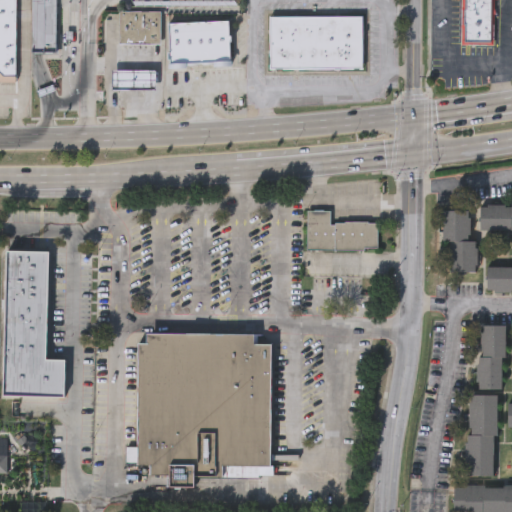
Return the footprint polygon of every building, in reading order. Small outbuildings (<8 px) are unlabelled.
[(0,0),(15,0),(15,81),(0,81),(0,0)] [(55,0),(55,51),(39,52),(31,52),(31,46),(31,0),(55,0)] [(490,0),(490,41),(463,41),(463,0),(490,0)] [(160,45),(118,45),(119,12),(160,12),(160,45)] [(362,15),(362,69),(268,69),(268,15),(362,15)] [(111,71),(155,71),(155,88),(111,88),(111,71)] [(511,228),(481,228),(481,203),(511,203),(511,228)] [(377,221),(377,248),(306,249),(306,209),(330,209),(330,221),(377,221)] [(443,243),(444,210),(471,210),(471,241),(477,241),(477,272),(450,272),(450,243),(443,243)] [(0,397),(3,250),(49,251),(46,360),(65,360),(64,398),(0,397)] [(330,266),(330,278),(307,278),(307,266),(330,266)] [(511,291),(487,291),(487,267),(511,267),(511,291)] [(479,389),(480,325),(505,326),(504,390),(479,389)] [(272,344),(272,477),(195,477),(195,487),(167,487),(167,474),(150,474),(150,464),(137,464),(137,343),(146,343),(147,333),(256,334),(256,344),(272,344)] [(496,474),(468,474),(469,395),(496,395),(496,474)] [(511,511),(454,511),(454,485),(511,484),(511,511)]
